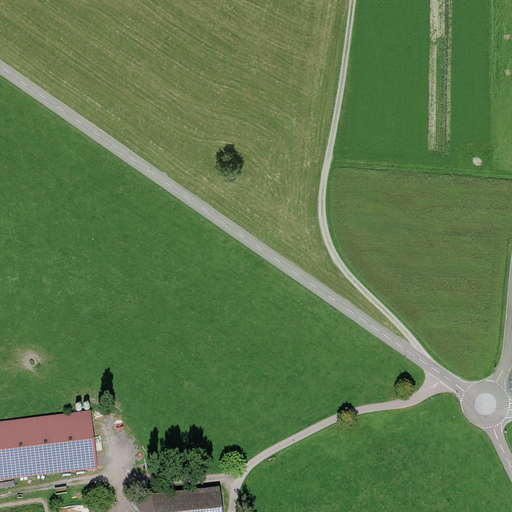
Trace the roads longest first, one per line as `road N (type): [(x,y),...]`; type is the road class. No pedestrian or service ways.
road 1 (tertiary): [(0,67),(442,375)]
road 2 (track): [(422,361),(415,341),(341,263),(324,219),(355,0)]
road 3 (unclassified): [(442,375),(415,400),(346,414),(269,451),(248,468),(231,511)]
